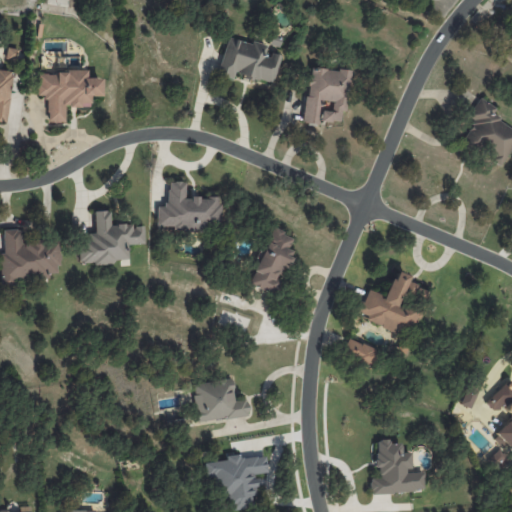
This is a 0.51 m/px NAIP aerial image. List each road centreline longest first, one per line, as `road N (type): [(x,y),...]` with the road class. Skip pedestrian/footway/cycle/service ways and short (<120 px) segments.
road 1 (residential): [(472,0),(428,58),(315,330),(307,417),(322,511)]
road 2 (residential): [(0,185),(42,179),(129,136),(174,133),(224,145),(363,204)]
road 3 (residential): [(363,204),(511,269)]
